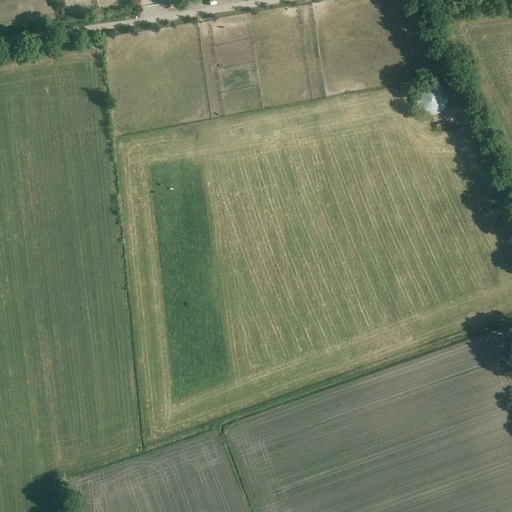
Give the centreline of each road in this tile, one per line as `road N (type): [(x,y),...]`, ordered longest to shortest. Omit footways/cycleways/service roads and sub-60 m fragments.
road 1 (unclassified): [(0,40),(280,0)]
road 2 (track): [(511,186),(459,76)]
